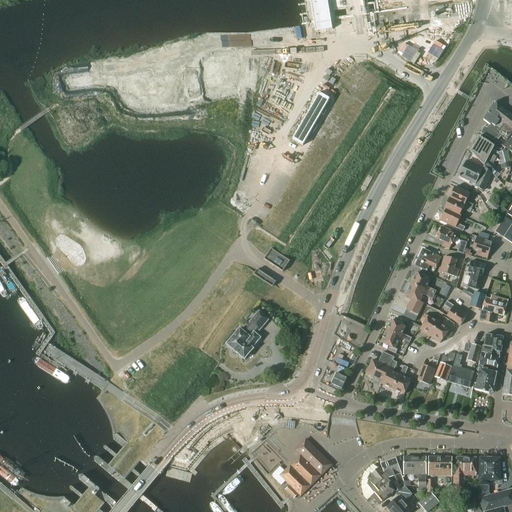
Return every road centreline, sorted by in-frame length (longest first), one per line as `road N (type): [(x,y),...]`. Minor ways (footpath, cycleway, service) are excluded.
road 1 (primary): [(299,391),(359,227),(479,22)]
road 2 (residential): [(341,404),(489,87),(511,105)]
road 3 (primary): [(118,511),(198,417),(299,391)]
road 4 (residential): [(371,511),(347,480),(363,458),(406,443),(491,444),(493,429)]
road 5 (residential): [(493,429),(341,404)]
